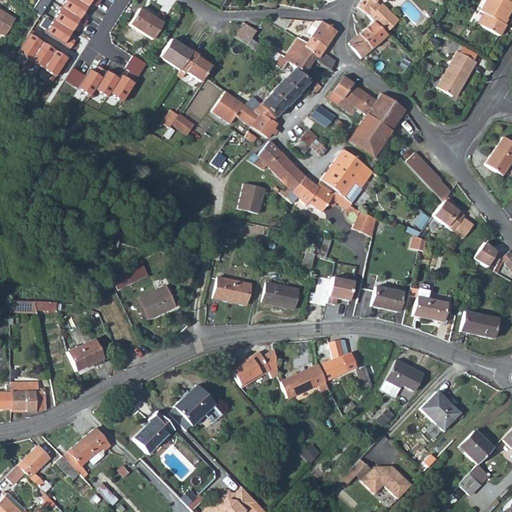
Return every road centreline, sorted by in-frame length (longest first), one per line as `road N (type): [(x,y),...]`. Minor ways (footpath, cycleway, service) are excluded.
road 1 (residential): [(0,436),(62,416),(198,347),(260,336),(365,328),(511,379)]
road 2 (track): [(0,120),(44,109),(152,150)]
road 3 (residential): [(316,101),(283,137),(283,150),(300,166),(315,169),(350,124)]
road 4 (residential): [(340,21),(218,15),(190,0)]
road 5 (residential): [(452,161),(408,108),(344,63)]
